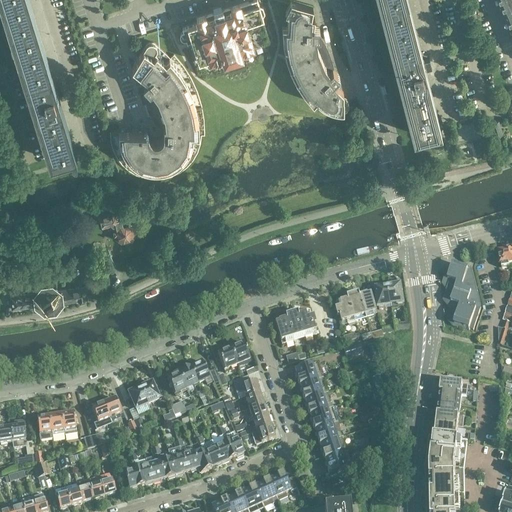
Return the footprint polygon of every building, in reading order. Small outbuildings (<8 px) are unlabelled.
[(0,0),(49,158),(48,158),(48,159),(75,151),(75,150),(74,151),(57,96),(63,94),(60,84),(54,86),(27,0),(0,0)] [(181,27),(182,30),(181,31),(180,32),(179,33),(179,34),(179,35),(179,36),(180,38),(181,38),(183,39),(185,39),(186,42),(191,40),(198,62),(208,58),(209,61),(211,61),(212,61),(215,62),(220,61),(222,57),(223,60),(225,59),(231,60),(235,59),(236,57),(238,55),(240,54),(239,52),(240,51),(243,53),(249,51),(251,48),(253,47),(253,46),(267,41),(269,39),(261,15),(263,12),(261,6),(258,5),(256,0),(250,0),(238,4),(239,4),(196,18),(198,22),(181,27)] [(379,0),(413,132),(412,132),(412,133),(439,126),(439,125),(438,126),(423,70),(431,68),(428,58),(421,60),(405,0),(379,0)] [(511,0),(502,0),(498,2),(508,25),(511,23),(511,0)] [(289,2),(290,2),(284,13),(287,14),(286,27),(281,27),(282,42),(285,54),(284,54),(285,54),(289,67),(295,80),(296,80),(302,91),(312,102),(315,99),(318,102),(321,104),(324,106),(328,107),(329,104),(342,104),(342,92),(332,82),(338,76),(336,74),(331,68),(327,61),(327,62),(325,62),(318,46),(320,46),(321,46),(319,37),(319,30),(319,27),(312,27),(312,25),(314,17),(310,17),(312,7),(294,2),(294,3),(290,1),(289,2)] [(147,132),(120,131),(109,131),(110,140),(112,149),(116,157),(122,164),(129,170),(136,175),(145,177),(154,179),(162,178),(171,176),(179,172),(186,166),(192,159),(197,151),(200,143),(201,135),(204,135),(204,133),(203,119),(201,105),(197,91),(190,78),(183,66),(173,54),(169,58),(153,43),(152,42),(151,42),(149,42),(148,43),(147,43),(146,44),(145,45),(138,57),(132,67),(131,68),(132,68),(145,79),(145,78),(146,80),(142,84),(144,86),(146,88),(145,92),(145,97),(145,101),(145,104),(150,104),(153,113),(150,117),(152,118),(156,124),(163,129),(163,134),(162,136),(161,137),(161,138),(160,139),(158,140),(156,140),(155,141),(154,140),(152,140),(151,139),(150,138),(149,137),(148,136),(148,135),(147,133),(147,132)] [(490,124),(495,137),(503,134),(498,121),(490,124)] [(416,205),(403,210),(392,213),(392,214),(392,215),(393,215),(417,208),(418,208),(418,206),(417,206),(416,205)] [(141,229),(140,226),(138,225),(133,226),(126,221),(121,222),(120,218),(117,219),(116,213),(101,217),(103,226),(112,224),(116,238),(122,242),(130,240),(135,233),(139,232),(141,229)] [(511,263),(511,248),(502,250),(503,252),(497,253),(499,264),(500,264),(501,269),(508,268),(508,264),(511,263)] [(446,272),(442,284),(441,285),(445,290),(446,290),(442,302),(448,309),(450,309),(446,321),(452,328),(457,329),(457,327),(468,331),(469,330),(472,331),(479,312),(479,311),(480,308),(477,296),(476,296),(470,269),(459,265),(458,268),(457,267),(456,268),(451,271),(451,270),(450,273),(446,272)] [(91,269),(85,271),(87,283),(94,282),(91,269)] [(49,284),(37,285),(29,295),(31,307),(41,315),(53,313),(61,304),(59,292),(49,284)] [(397,307),(403,306),(400,286),(387,288),(390,306),(397,305),(397,307)] [(56,290),(58,301),(65,302),(77,301),(80,303),(84,302),(87,299),(85,287),(57,290),(56,290)] [(390,306),(387,288),(375,290),(379,310),(384,309),(384,307),(390,306)] [(11,309),(26,308),(32,307),(33,306),(32,304),(30,293),(25,294),(10,297),(11,309)] [(367,293),(360,295),(366,317),(377,314),(371,293),(368,294),(367,293)] [(359,294),(353,296),(347,298),(347,299),(354,321),(366,317),(360,295),(359,294)] [(342,324),(354,321),(347,299),(340,301),(340,302),(336,303),(338,309),(336,310),(338,318),(340,318),(342,324)] [(297,314),(304,336),(315,332),(314,326),(315,325),(313,317),(311,317),(309,311),(304,313),(304,312),(297,314)] [(285,317),(285,318),(286,318),(292,339),(304,336),(297,314),(297,313),(285,317)] [(511,315),(505,313),(503,321),(505,322),(510,324),(511,324),(511,315)] [(280,343),(292,339),(286,318),(285,318),(277,320),(277,321),(274,322),(280,343)] [(410,331),(408,324),(397,326),(398,333),(410,331)] [(504,340),(507,331),(502,329),(502,330),(498,328),(498,341),(504,340)] [(371,333),(361,336),(362,341),(373,338),(371,333)] [(356,340),(354,334),(344,337),(345,343),(356,340)] [(229,348),(236,366),(244,363),(245,365),(250,363),(242,343),(229,348)] [(346,359),(363,354),(361,347),(343,352),(346,359)] [(236,366),(229,348),(217,354),(224,373),(230,371),(229,369),(236,366)] [(296,355),(285,358),(287,366),(298,363),(296,355)] [(197,363),(189,367),(198,384),(205,381),(207,385),(211,382),(201,362),(197,364),(197,363)] [(298,381),(297,381),(299,387),(322,379),(316,381),(315,376),(319,375),(316,365),(317,365),(317,364),(295,372),(298,381)] [(189,367),(178,373),(186,390),(193,386),(194,388),(198,386),(198,384),(189,367)] [(186,390),(178,373),(171,376),(171,377),(167,379),(175,397),(180,395),(179,393),(186,390)] [(217,378),(221,387),(227,385),(223,375),(217,378)] [(322,380),(322,379),(299,387),(300,387),(303,396),(302,396),(304,402),(327,394),(321,396),(320,391),(324,389),(321,380),(322,380)] [(441,383),(440,394),(462,397),(467,398),(468,386),(454,384),(455,380),(447,379),(446,383),(441,383)] [(140,389),(147,405),(159,400),(152,383),(140,389)] [(219,383),(213,385),(218,400),(222,399),(225,397),(219,383)] [(245,399),(259,395),(255,383),(241,388),(245,399)] [(147,405),(140,389),(128,394),(135,411),(135,410),(138,416),(150,411),(147,405)] [(383,401),(381,393),(373,396),(376,403),(383,401)] [(327,394),(304,402),(305,402),(308,410),(307,411),(309,417),(332,409),(327,411),(325,406),(330,404),(326,395),(327,394)] [(439,404),(461,407),(462,397),(440,394),(439,404)] [(245,399),(249,411),(263,406),(259,395),(245,399)] [(115,400),(103,404),(109,419),(121,415),(115,400)] [(182,403),(176,405),(179,414),(185,412),(182,403)] [(109,419),(103,404),(91,409),(96,422),(94,423),(96,429),(111,424),(109,419)] [(439,404),(438,415),(459,418),(461,407),(439,404)] [(174,416),(179,414),(176,405),(170,408),(174,416)] [(263,406),(249,411),(253,422),(267,417),(263,406)] [(333,409),(332,409),(309,417),(310,417),(313,425),(312,425),(314,432),(338,424),(337,423),(332,425),(330,420),(335,419),(331,410),(333,409)] [(170,415),(163,417),(165,423),(175,419),(172,411),(169,412),(170,415)] [(71,436),(70,431),(75,430),(73,414),(60,416),(64,437),(71,436)] [(370,421),(368,414),(359,417),(361,424),(370,421)] [(438,415),(436,427),(458,429),(463,430),(464,418),(459,418),(438,415)] [(64,438),(64,437),(60,416),(48,418),(52,440),(64,438)] [(188,417),(181,419),(183,425),(190,423),(188,417)] [(253,422),(257,433),(271,428),(267,417),(253,422)] [(52,440),(48,418),(36,420),(39,442),(52,440)] [(140,418),(133,421),(138,432),(144,429),(140,418)] [(133,421),(127,424),(131,434),(137,431),(133,421)] [(15,429),(9,430),(12,444),(13,450),(25,448),(25,442),(23,428),(24,428),(23,422),(14,424),(15,429)] [(338,424),(314,432),(315,432),(318,440),(317,440),(319,446),(343,438),(337,440),(335,435),(340,433),(337,424),(338,424)] [(0,446),(12,444),(9,430),(4,430),(3,425),(0,425),(0,446)] [(458,429),(436,427),(435,436),(457,439),(458,429)] [(271,428),(257,433),(261,445),(275,440),(271,428)] [(198,439),(201,446),(202,449),(204,453),(212,469),(222,464),(215,448),(212,441),(205,444),(201,434),(197,436),(198,439)] [(243,455),(241,448),(236,439),(234,434),(223,439),(225,444),(232,460),(243,455)] [(435,436),(434,436),(430,468),(430,511),(464,511),(464,469),(467,440),(457,439),(435,436)] [(96,437),(90,439),(93,449),(99,447),(96,437)] [(343,439),(343,438),(319,446),(319,447),(320,446),(323,455),(322,455),(324,461),(348,453),(342,455),(340,450),(345,448),(342,439),(343,439)] [(86,451),(93,449),(90,439),(83,441),(86,451)] [(32,443),(25,444),(27,457),(34,456),(34,455),(32,443)] [(232,460),(225,444),(215,448),(222,464),(232,460)] [(372,446),(361,449),(362,454),(366,455),(370,454),(372,446)] [(106,447),(100,449),(102,458),(109,456),(106,447)] [(198,470),(194,458),(193,453),(187,455),(184,447),(183,448),(179,449),(186,473),(198,470)] [(186,473),(179,449),(176,450),(167,452),(168,455),(170,460),(175,477),(186,473)] [(194,458),(198,470),(200,474),(212,469),(204,453),(202,449),(193,453),(194,458)] [(324,461),(325,461),(328,469),(327,470),(329,476),(347,470),(345,465),(350,463),(347,454),(348,453),(324,461)] [(42,464),(40,454),(34,455),(34,456),(35,465),(42,464)] [(156,456),(164,480),(175,477),(170,460),(168,455),(161,458),(160,455),(156,456)] [(33,456),(27,457),(27,459),(24,460),(22,460),(23,466),(35,464),(33,456)] [(147,467),(152,484),(164,480),(156,456),(152,458),(153,460),(145,462),(147,467)] [(58,462),(61,471),(71,468),(68,459),(58,462)] [(136,471),(141,487),(152,484),(147,467),(145,462),(138,464),(137,462),(134,464),(136,471)] [(46,465),(40,467),(43,478),(50,476),(46,465)] [(43,478),(40,467),(34,469),(37,479),(43,478)] [(141,487),(136,471),(124,474),(129,491),(141,487)] [(98,479),(104,498),(115,494),(111,481),(109,475),(98,479)] [(277,478),(269,482),(269,481),(268,481),(279,504),(279,503),(287,499),(285,494),(290,492),(290,493),(296,491),(298,495),(299,495),(292,479),(286,482),(283,475),(277,478)] [(104,498),(98,479),(87,482),(93,501),(104,498)] [(263,485),(255,489),(254,488),(265,511),(265,510),(264,509),(273,505),(271,501),(276,499),(278,504),(279,504),(268,481),(262,484),(263,485)] [(93,501),(87,482),(76,485),(82,504),(93,501)] [(82,504),(76,485),(65,488),(71,507),(82,504)] [(71,507),(65,488),(54,492),(60,511),(71,507)] [(249,491),(241,495),(240,494),(248,511),(258,511),(259,511),(257,507),(262,505),(264,511),(265,511),(254,488),(248,491),(249,491)] [(506,495),(503,505),(511,508),(511,489),(509,488),(507,495),(506,495)] [(246,511),(248,511),(247,511),(248,511),(240,494),(234,497),(234,498),(226,501),(230,511),(246,511)] [(47,511),(42,495),(31,499),(34,511),(47,511)] [(34,511),(31,499),(20,502),(22,508),(22,511),(34,511)] [(230,511),(226,501),(220,504),(212,508),(213,511),(212,511),(230,511)]
